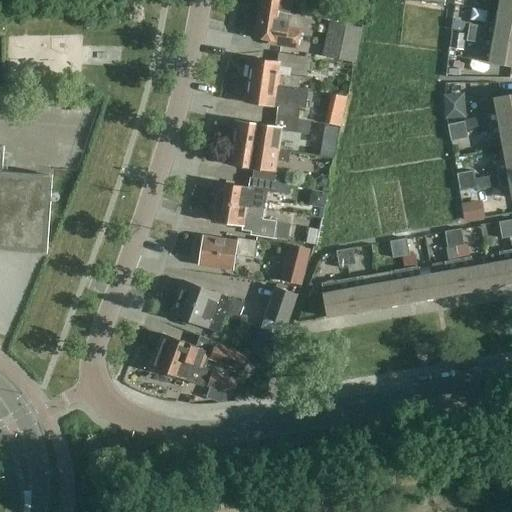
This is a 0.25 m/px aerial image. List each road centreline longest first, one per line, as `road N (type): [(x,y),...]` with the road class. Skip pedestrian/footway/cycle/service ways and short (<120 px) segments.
road 1 (residential): [(93,387),(120,416),(255,425),(511,381)]
road 2 (residential): [(93,387),(90,363),(158,172),(200,0)]
